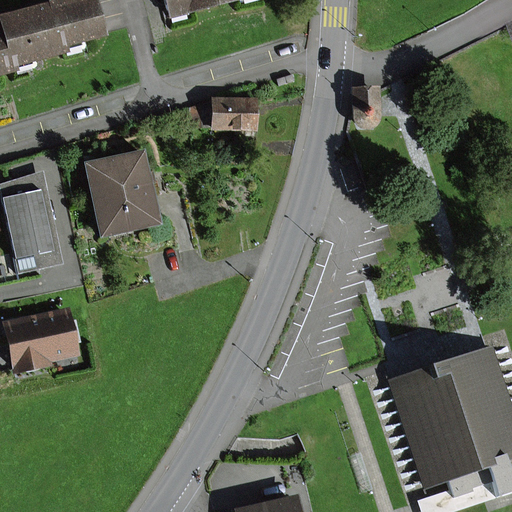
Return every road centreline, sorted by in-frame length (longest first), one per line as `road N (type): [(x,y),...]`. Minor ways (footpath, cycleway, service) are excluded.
road 1 (residential): [(159,501),(231,384),(269,299),(316,157),(331,64)]
road 2 (residential): [(331,64),(386,67),(511,6)]
road 3 (unknown): [(0,292),(54,284),(63,274),(43,168)]
